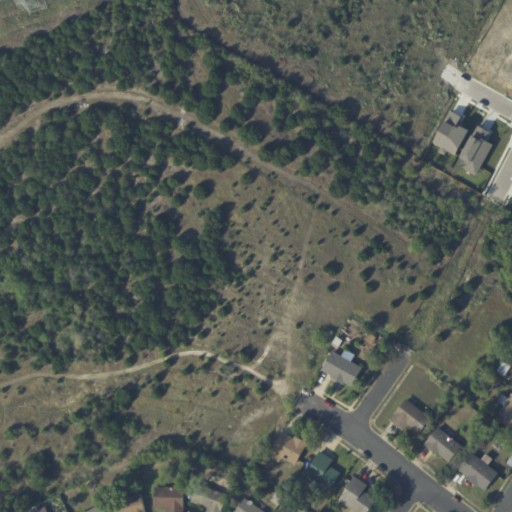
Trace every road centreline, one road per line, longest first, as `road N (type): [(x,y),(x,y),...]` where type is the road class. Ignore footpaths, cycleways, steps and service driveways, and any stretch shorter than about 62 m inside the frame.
road 1 (track): [(0,414),(39,382),(183,352),(232,363),(305,397)]
road 2 (residential): [(305,397),(450,511)]
